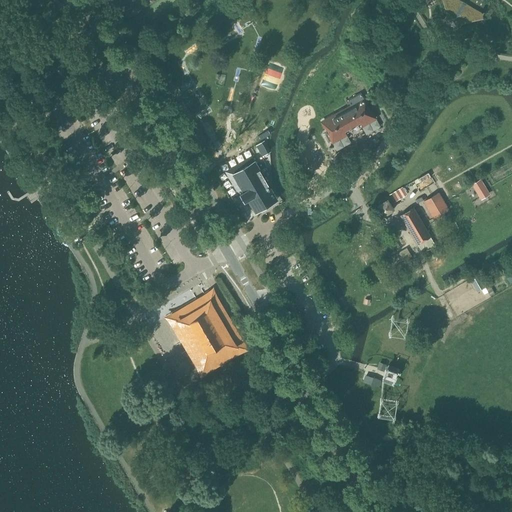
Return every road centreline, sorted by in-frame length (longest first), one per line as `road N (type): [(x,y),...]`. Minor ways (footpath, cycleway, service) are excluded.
road 1 (tertiary): [(381,511),(77,0)]
road 2 (unknown): [(279,511),(267,481),(185,469),(161,448),(99,277),(22,115)]
